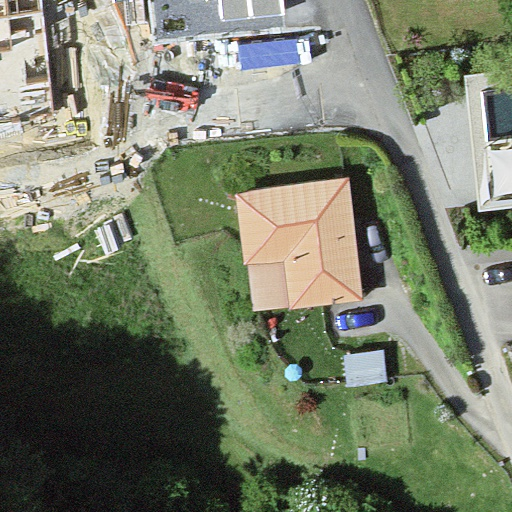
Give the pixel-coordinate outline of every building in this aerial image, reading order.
[(42,0),(0,0),(0,125),(56,119),(42,0)] [(223,0),(225,15),(280,9),(278,0),(223,0)] [(511,75),(485,78),(489,121),(511,118),(511,75)] [(511,122),(484,126),(492,177),(511,174),(511,122)] [(345,187),(242,198),(248,259),(290,255),(295,301),(356,295),(345,187)] [(383,347),(345,351),(348,380),(386,377),(383,347)]
